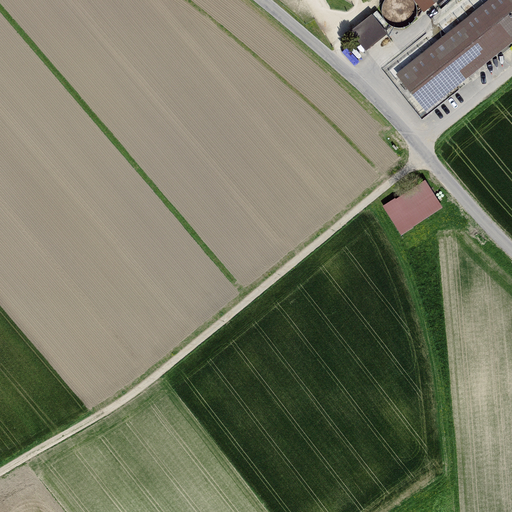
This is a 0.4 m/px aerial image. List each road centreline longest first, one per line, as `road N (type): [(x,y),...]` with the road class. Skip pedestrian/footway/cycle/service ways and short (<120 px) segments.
road 1 (track): [(424,156),(177,360),(0,474)]
road 2 (unclassified): [(260,0),(380,106),(511,250)]
road 3 (track): [(316,0),(380,106)]
road 4 (track): [(417,148),(511,74)]
